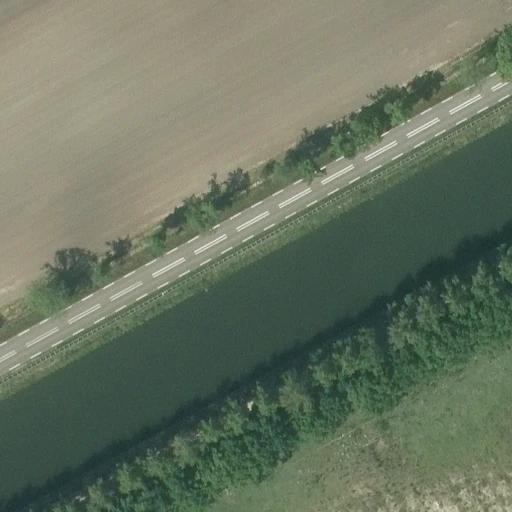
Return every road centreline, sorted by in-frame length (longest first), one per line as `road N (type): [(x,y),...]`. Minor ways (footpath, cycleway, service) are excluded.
road 1 (secondary): [(0,361),(511,80)]
road 2 (track): [(71,511),(511,268)]
